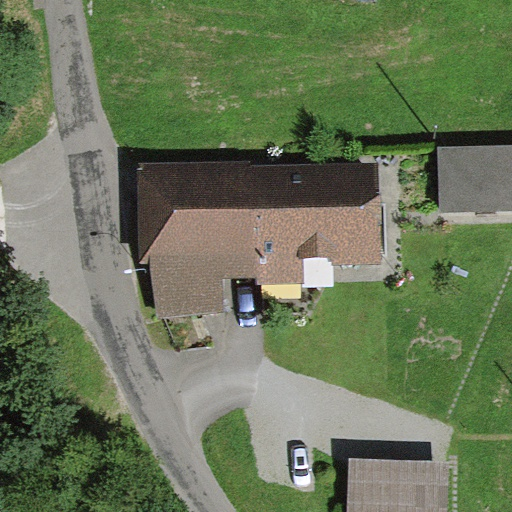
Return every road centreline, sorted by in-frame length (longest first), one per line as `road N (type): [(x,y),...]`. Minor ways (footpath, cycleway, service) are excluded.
road 1 (residential): [(215,511),(126,339),(62,0)]
road 2 (track): [(107,262),(0,204)]
